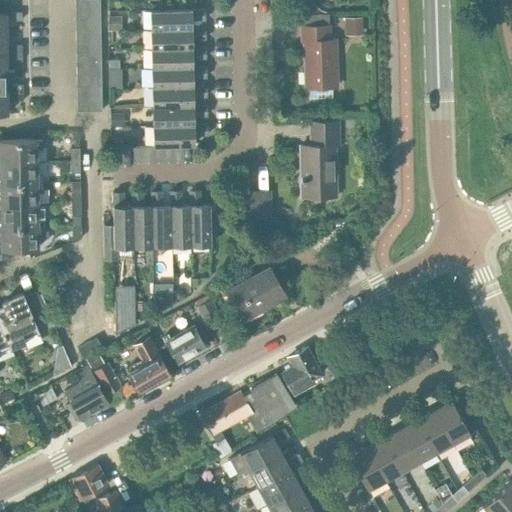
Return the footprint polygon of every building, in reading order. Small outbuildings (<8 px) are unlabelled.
[(75,0),(75,9),(100,8),(100,0),(75,0)] [(75,9),(75,21),(100,20),(100,8),(75,9)] [(190,9),(151,9),(151,30),(165,30),(191,29),(191,28),(191,20),(204,19),(204,8),(192,9),(190,9)] [(9,11),(10,20),(21,20),(21,11),(9,11)] [(328,13),(301,14),(301,15),(301,24),(301,26),(302,38),(302,41),(304,41),(306,87),(309,87),(309,88),(309,98),(331,97),(331,87),(331,86),(333,86),(338,86),(336,39),(330,39),(330,37),(329,25),(329,23),(328,14),(328,13)] [(121,16),(108,16),(108,29),(122,29),(121,16)] [(345,17),(346,35),(363,34),(362,17),(345,17)] [(75,21),(76,31),(101,31),(100,20),(75,21)] [(165,30),(151,30),(152,49),(181,49),(191,49),(191,47),(191,39),(205,39),(205,28),(192,29),(191,29),(165,30)] [(76,31),(76,43),(101,41),(101,31),(76,31)] [(76,43),(76,54),(101,53),(101,41),(76,43)] [(10,44),(10,52),(22,52),(22,44),(10,44)] [(181,49),(152,49),(152,69),(192,68),(192,66),(192,58),(205,58),(205,47),(193,48),(192,48),(192,49),(191,49),(181,49)] [(10,52),(10,60),(22,60),(22,52),(10,52)] [(76,54),(76,65),(101,64),(101,53),(76,54)] [(118,59),(109,59),(109,67),(119,67),(118,59)] [(76,65),(76,76),(101,75),(101,64),(76,65)] [(152,69),(152,87),(192,86),(192,77),(206,77),(205,67),(193,67),(192,68),(152,69)] [(121,68),(109,68),(109,78),(121,78),(121,68)] [(76,76),(76,88),(102,87),(101,75),(76,76)] [(10,84),(11,92),(22,92),(22,84),(10,84)] [(192,86),(152,87),(153,107),(177,107),(193,106),(193,104),(192,97),(206,96),(206,86),(205,86),(193,86),(192,86)] [(76,88),(77,99),(102,99),(102,87),(76,88)] [(11,92),(11,101),(23,101),(22,92),(11,92)] [(77,110),(100,110),(102,110),(102,99),(77,99),(77,110)] [(177,107),(153,107),(153,127),(193,126),(193,123),(193,116),(206,115),(206,105),(194,106),(193,106),(177,107)] [(123,112),(110,112),(110,126),(124,126),(123,112)] [(335,145),(339,145),(339,120),(311,121),(312,144),(301,144),(302,196),(336,195),(335,145)] [(153,127),(154,144),(194,144),(193,135),(207,135),(207,125),(194,125),(194,126),(193,126),(153,127)] [(120,134),(110,134),(111,145),(120,145),(120,134)] [(0,160),(0,162),(37,161),(37,139),(0,140),(0,160)] [(70,147),(70,160),(79,160),(79,147),(70,147)] [(70,172),(80,172),(79,160),(70,160),(70,172)] [(0,173),(0,183),(38,183),(37,161),(0,162),(0,174),(0,173)] [(71,181),(71,204),(80,203),(79,191),(80,181),(71,181)] [(0,193),(1,193),(1,205),(38,205),(38,183),(0,183),(0,193)] [(201,190),(189,191),(190,204),(190,244),(191,244),(211,244),(210,204),(201,204),(201,190)] [(143,191),(132,192),(132,203),(132,204),(132,205),(132,206),(132,210),(133,214),(133,220),(133,223),(133,230),(133,233),(133,239),(133,243),(133,245),(134,245),(152,245),(152,223),(151,205),(143,205),(143,203),(143,191)] [(162,191),(151,191),(151,205),(152,223),(152,245),(153,245),(171,245),(170,204),(162,205),(162,191)] [(181,191),(170,191),(170,204),(171,245),(172,245),(190,244),(190,204),(181,204),(181,191)] [(243,191),(243,211),(244,217),(270,216),(270,191),(243,191)] [(112,225),(104,225),(104,259),(114,258),(118,258),(118,246),(133,245),(133,243),(133,239),(133,233),(133,230),(133,223),(133,220),(133,214),(132,210),(132,206),(132,205),(124,205),(124,204),(123,192),(113,192),(113,204),(113,225),(112,225)] [(71,216),(80,216),(80,203),(71,204),(71,216)] [(0,217),(0,227),(39,226),(38,205),(1,205),(1,217),(0,217)] [(71,225),(72,242),(81,238),(80,224),(71,225)] [(2,248),(39,248),(39,226),(0,227),(0,236),(2,237),(2,248)] [(283,293),(276,281),(269,267),(226,290),(243,320),(264,308),(262,304),(283,293)] [(173,293),(173,294),(173,295),(173,296),(174,296),(174,297),(175,297),(175,298),(176,298),(177,299),(178,299),(179,299),(183,296),(184,295),(184,294),(184,293),(184,292),(184,291),(183,290),(183,289),(182,289),(182,288),(181,288),(180,288),(179,287),(178,287),(177,287),(177,288),(176,288),(175,288),(175,289),(174,289),(174,290),(173,290),(173,291),(173,292),(173,293)] [(172,289),(153,289),(154,303),(172,302),(172,289)] [(3,304),(0,305),(0,325),(10,348),(26,342),(24,337),(37,332),(39,331),(35,322),(46,318),(35,292),(24,297),(22,292),(2,300),(3,304)] [(197,305),(210,330),(224,322),(210,298),(197,304),(197,305)] [(166,343),(162,345),(169,358),(174,355),(177,362),(206,346),(192,323),(170,336),(168,333),(162,336),(166,343)] [(0,352),(10,348),(0,325),(0,352)] [(127,371),(138,390),(169,373),(151,341),(148,334),(133,343),(144,361),(127,371)] [(77,347),(83,358),(85,357),(86,360),(87,359),(98,353),(99,353),(97,350),(102,347),(96,337),(77,347)] [(321,371),(307,346),(288,357),(292,364),(282,370),(292,388),(301,383),(303,387),(312,381),(311,378),(321,371)] [(98,353),(87,359),(94,370),(104,364),(98,353)] [(120,386),(107,362),(104,364),(94,370),(107,394),(120,386)] [(63,389),(68,398),(70,403),(67,405),(72,413),(75,412),(79,419),(107,403),(97,383),(97,381),(90,367),(88,364),(74,371),(78,378),(79,380),(63,389)] [(275,372),(249,387),(250,389),(270,420),(294,405),(275,372)] [(9,389),(0,394),(0,402),(1,405),(14,398),(9,389)] [(241,390),(200,413),(215,441),(212,443),(218,456),(220,459),(232,451),(231,449),(226,439),(224,438),(224,437),(219,428),(246,414),(255,430),(270,421),(270,420),(250,389),(243,394),(241,390)] [(433,410),(452,443),(469,434),(451,400),(433,410)] [(418,418),(435,453),(452,443),(433,410),(418,418)] [(404,435),(419,461),(435,453),(418,418),(400,428),(404,435)] [(284,427),(238,452),(229,457),(238,474),(281,451),(276,442),(288,436),(284,427)] [(384,437),(402,471),(419,461),(404,435),(400,428),(384,437)] [(367,446),(386,480),(402,471),(384,437),(367,446)] [(350,456),(368,489),(386,480),(367,446),(350,456)] [(281,451),(238,474),(248,469),(257,486),(302,461),(298,452),(285,459),(281,451)] [(302,461),(257,486),(266,502),(299,484),(295,477),(307,470),(302,461)] [(108,483),(97,463),(97,462),(68,477),(79,498),(108,483)] [(481,468),(471,476),(477,483),(487,474),(481,468)] [(459,487),(456,490),(462,496),(465,493),(468,491),(477,483),(471,476),(462,485),(459,487)] [(511,479),(483,505),(489,511),(503,511),(511,504),(511,479)] [(299,484),(266,502),(271,511),(288,511),(321,494),(316,486),(304,493),(299,484)] [(115,489),(96,498),(101,511),(104,511),(121,505),(115,489)] [(217,501),(211,490),(198,498),(205,509),(217,501)] [(321,494),(288,511),(314,511),(313,510),(325,503),(321,494)] [(451,494),(442,503),(443,504),(448,509),(457,501),(451,494)] [(436,497),(427,505),(433,511),(441,503),(436,497)] [(441,503),(433,511),(444,511),(448,509),(443,504),(441,503)]
